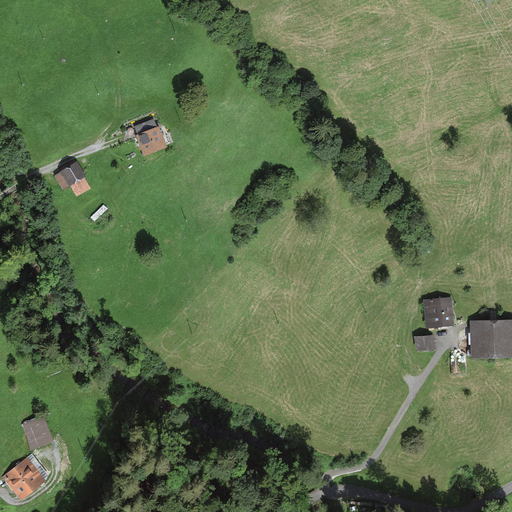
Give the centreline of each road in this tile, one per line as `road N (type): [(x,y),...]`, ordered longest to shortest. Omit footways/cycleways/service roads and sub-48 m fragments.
road 1 (unclassified): [(435,511),(352,489),(320,493),(292,511)]
road 2 (track): [(0,197),(112,140)]
